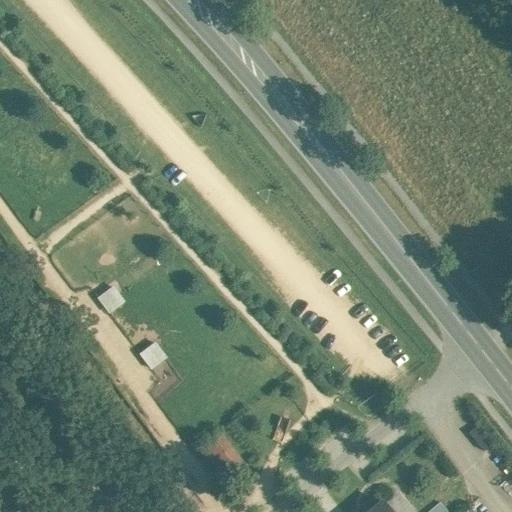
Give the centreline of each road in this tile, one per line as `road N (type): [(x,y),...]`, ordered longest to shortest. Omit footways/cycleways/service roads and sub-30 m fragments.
road 1 (primary): [(183,0),(511,394)]
road 2 (unknown): [(413,411),(495,511)]
